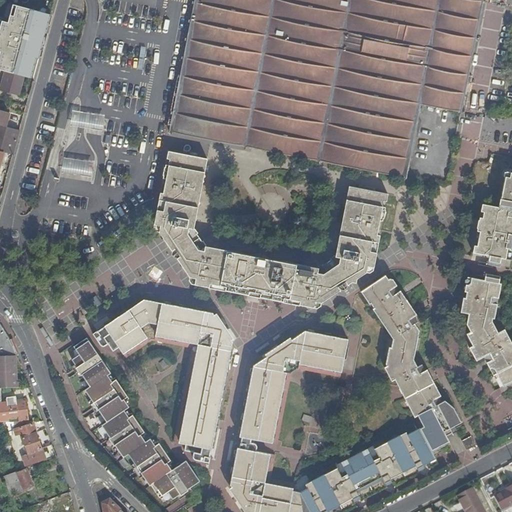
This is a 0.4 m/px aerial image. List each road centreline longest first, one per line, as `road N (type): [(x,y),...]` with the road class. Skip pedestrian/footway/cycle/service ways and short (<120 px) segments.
road 1 (residential): [(0,234),(60,0)]
road 2 (tertiary): [(74,464),(28,340),(6,307)]
road 3 (unknown): [(97,108),(87,91),(74,186),(95,191)]
road 4 (tertiary): [(396,511),(511,451)]
